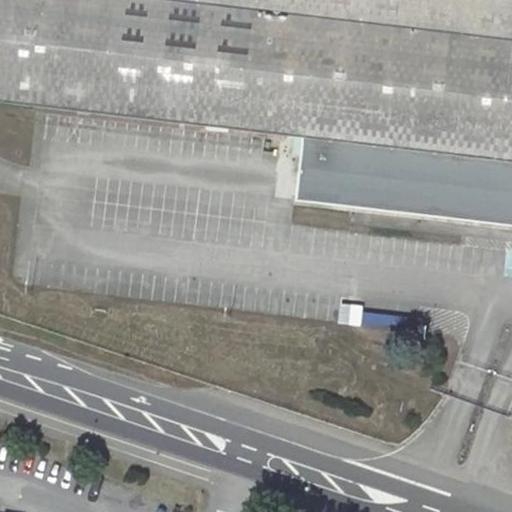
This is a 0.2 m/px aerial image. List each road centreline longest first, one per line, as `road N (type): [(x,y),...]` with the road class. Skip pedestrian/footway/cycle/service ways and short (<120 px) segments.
road 1 (secondary): [(468,511),(0,362)]
road 2 (secondary): [(0,388),(235,467)]
road 3 (secondary): [(235,467),(370,511)]
